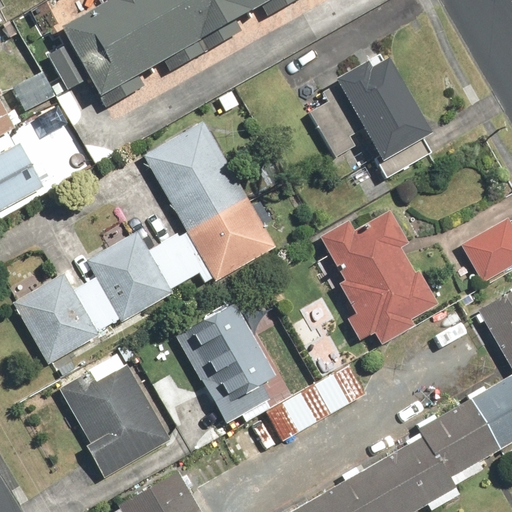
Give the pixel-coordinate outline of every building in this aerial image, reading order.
[(64,0),(58,4),(109,95),(281,0),(64,0)] [(0,4),(0,24),(9,20),(0,4)] [(13,82),(8,73),(22,66),(2,26),(0,27),(0,219),(11,214),(9,210),(32,199),(46,180),(28,143),(0,156),(0,140),(23,130),(18,118),(50,103),(35,71),(13,82)] [(340,84),(347,96),(308,117),(334,164),(372,143),(384,166),(437,137),(393,56),(340,84)] [(281,248),(207,123),(146,158),(221,284),(281,248)] [(385,349),(421,330),(416,321),(443,307),(422,265),(416,268),(409,255),(416,251),(395,210),(370,223),(373,229),(361,236),(353,220),(324,235),(348,281),(341,284),(356,313),(348,317),(362,344),(378,336),(385,349)] [(511,220),(464,245),(484,284),(511,270),(511,220)] [(189,234),(182,238),(180,233),(151,250),(139,230),(88,261),(99,279),(78,291),(67,273),(15,304),(53,367),(203,277),(208,285),(215,281),(189,234)] [(471,402),(442,421),(437,413),(416,426),(421,434),(388,455),(390,457),(369,470),(365,463),(343,477),(347,483),(299,511),(419,511),(429,506),(432,511),(434,511),(464,494),(459,487),(488,470),(486,467),(502,457),(504,460),(511,454),(511,296),(481,316),(511,366),(511,375),(489,390),(486,386),(468,398),(471,402)] [(242,301),(193,326),(229,397),(218,403),(229,425),(289,394),(242,301)] [(126,365),(121,356),(59,387),(105,478),(174,442),(133,362),(126,365)] [(352,364),(269,411),(287,443),(370,396),(352,364)] [(199,489),(188,470),(122,510),(118,511),(204,511),(193,492),(199,489)]
